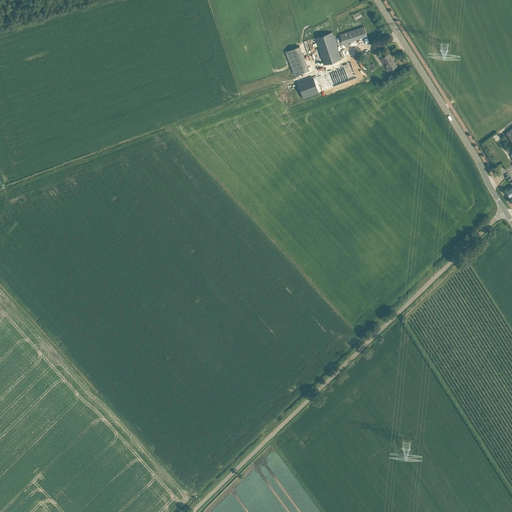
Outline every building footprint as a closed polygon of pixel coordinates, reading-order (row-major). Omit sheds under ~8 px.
[(352,15),(355,20),(362,16),(359,11),(352,15)] [(367,36),(364,26),(340,34),(343,44),(367,36)] [(341,58),(332,31),(315,37),(324,64),(341,58)] [(302,45),(286,51),(295,76),(311,70),(302,45)] [(381,58),(384,64),(385,63),(390,70),(397,66),(389,53),(381,58)] [(298,82),(304,97),(356,77),(350,61),(298,82)]
